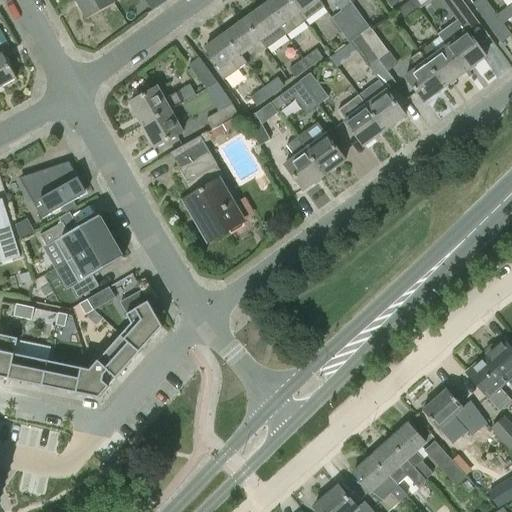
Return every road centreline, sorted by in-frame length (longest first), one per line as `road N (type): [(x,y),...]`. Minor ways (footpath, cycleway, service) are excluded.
road 1 (residential): [(203,316),(511,90)]
road 2 (residential): [(246,511),(511,280)]
road 3 (residential): [(203,316),(72,93)]
road 4 (tertiary): [(293,424),(469,236)]
road 5 (tertiary): [(469,236),(275,401)]
road 6 (residential): [(0,399),(106,422),(203,316)]
road 7 (residential): [(72,93),(207,0)]
road 8 (tertiary): [(275,401),(166,511)]
road 9 (tertiary): [(204,511),(293,424)]
